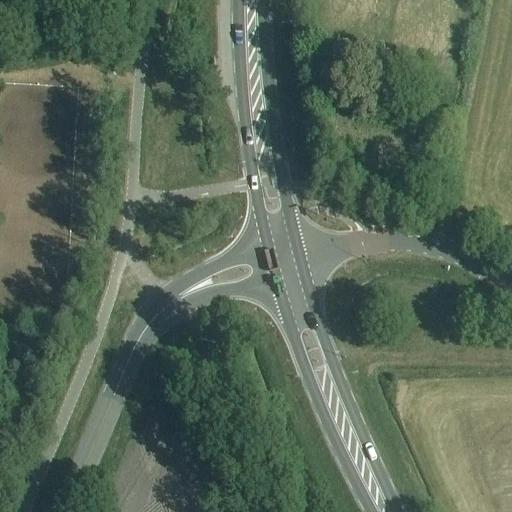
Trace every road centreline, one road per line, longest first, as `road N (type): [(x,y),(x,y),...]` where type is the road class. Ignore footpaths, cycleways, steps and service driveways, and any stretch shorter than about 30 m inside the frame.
road 1 (primary): [(396,511),(332,361),(299,256)]
road 2 (primary): [(299,256),(278,160),(263,0)]
road 3 (primary): [(239,0),(243,111),(268,249)]
road 4 (primary): [(275,281),(333,440),(371,511)]
road 5 (tertiary): [(63,511),(140,328),(174,301)]
road 6 (unclassified): [(511,291),(417,242),(369,241),(299,256)]
